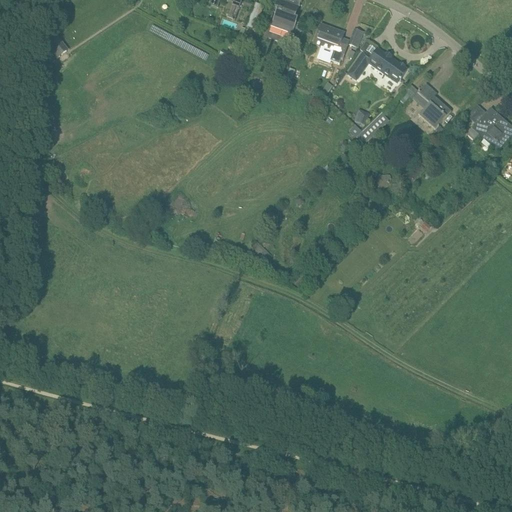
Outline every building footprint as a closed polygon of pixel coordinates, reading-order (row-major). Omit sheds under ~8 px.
[(210,0),(210,2),(209,4),(217,7),(219,1),(219,0),(233,0),(227,18),(235,21),(242,0),(210,0)] [(276,6),(270,26),(292,35),(298,16),(296,15),(297,11),(301,2),(294,0),(293,0),(293,3),(285,0),(283,0),(282,6),(276,3),(275,6),(276,6)] [(264,7),(255,3),(254,6),(253,9),(246,27),(254,30),(264,7)] [(342,60),(349,42),(342,40),(344,34),(320,26),(313,45),(331,51),(327,60),(339,64),(341,59),(342,60)] [(51,61),(65,51),(56,38),(42,48),(51,61)] [(371,58),(364,53),(348,75),(357,82),(370,65),(397,84),(407,71),(403,68),(404,67),(401,65),(400,66),(377,50),(371,58)] [(286,78),(291,80),(295,71),(290,69),(286,78)] [(320,93),(324,97),(332,86),(327,82),(320,93)] [(405,92),(413,98),(419,92),(411,85),(405,92)] [(436,94),(426,85),(414,101),(425,111),(419,117),(435,131),(451,113),(434,97),(436,94)] [(503,119),(491,109),(473,129),(499,153),(511,137),(511,127),(509,125),(507,127),(501,122),(503,119)] [(369,115),(358,111),(354,122),(365,126),(369,115)] [(357,139),(363,145),(383,126),(378,120),(357,139)] [(350,132),(357,139),(363,133),(356,126),(350,132)] [(345,144),(341,148),(342,149),(345,151),(348,154),(352,150),(345,144)] [(416,165),(405,176),(412,183),(423,172),(416,165)] [(389,185),(384,180),(378,186),(382,191),(389,185)] [(381,217),(386,211),(382,208),(377,213),(381,217)] [(431,227),(425,223),(424,224),(421,228),(426,233),(429,229),(431,227)] [(260,264),(269,254),(257,243),(247,253),(248,255),(246,257),(254,263),(256,261),(260,264)]
